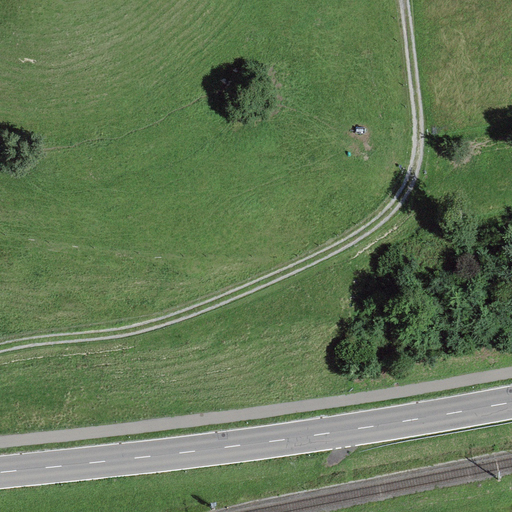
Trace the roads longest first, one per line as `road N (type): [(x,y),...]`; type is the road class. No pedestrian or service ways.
road 1 (track): [(0,350),(147,328),(304,266),(393,210),(418,161),(420,109),(405,0)]
road 2 (secondary): [(511,403),(297,439),(0,471)]
